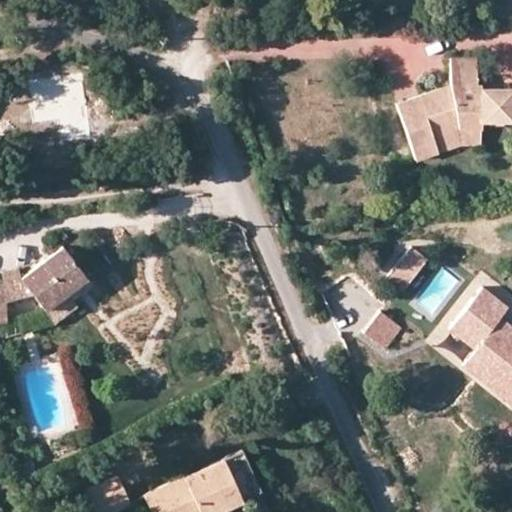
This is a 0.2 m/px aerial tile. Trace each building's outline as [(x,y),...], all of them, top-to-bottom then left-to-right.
[(461,120),(482,121),(482,117),(488,113),(511,112),(511,81),(482,82),(477,77),(475,52),(448,53),(450,82),(394,102),(417,157),(438,149),(431,131),(461,120)] [(82,72),(25,79),(31,123),(56,120),(58,141),(90,137),(82,72)] [(483,140),(482,121),(461,120),(431,131),(438,149),(462,140),(483,140)] [(412,246),(386,275),(400,287),(425,258),(412,246)] [(62,293),(68,299),(88,284),(59,247),(27,272),(19,277),(6,278),(4,278),(0,278),(0,319),(8,318),(6,300),(31,292),(44,306),(62,293)] [(3,266),(6,278),(19,277),(27,272),(22,260),(3,266)] [(487,363),(511,381),(511,328),(497,317),(507,304),(482,285),(450,327),(475,346),(462,363),(478,375),(487,363)] [(73,306),(68,299),(62,293),(44,306),(56,320),(73,306)] [(381,309),(362,329),(382,348),(401,327),(381,309)] [(511,400),(511,381),(487,363),(478,375),(511,400)] [(155,511),(218,511),(268,489),(247,445),(146,491),(155,511)] [(96,511),(104,511),(128,502),(116,476),(86,489),(96,511)]
